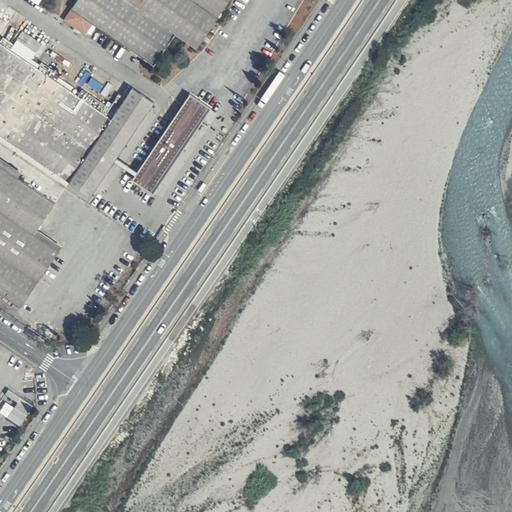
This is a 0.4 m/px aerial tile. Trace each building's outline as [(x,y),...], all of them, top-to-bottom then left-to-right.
[(220,13),(201,0),(78,0),(63,23),(83,37),(91,26),(152,67),(175,35),(196,48),(220,13)] [(201,0),(220,13),(228,0),(201,0)] [(112,118),(0,42),(0,135),(91,196),(155,102),(133,87),(112,118)] [(209,112),(187,97),(133,176),(155,190),(209,112)] [(0,295),(19,309),(61,245),(37,230),(55,204),(18,178),(22,173),(0,157),(0,295)] [(10,416),(22,424),(29,413),(16,405),(10,416)]
